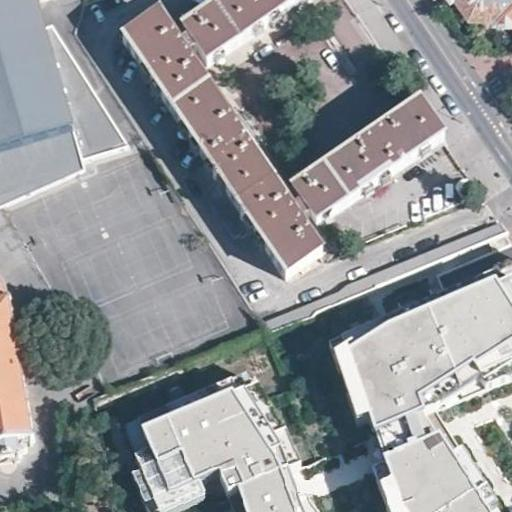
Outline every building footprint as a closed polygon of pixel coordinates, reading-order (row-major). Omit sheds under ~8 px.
[(0,0),(0,208),(5,206),(84,169),(80,156),(89,152),(96,159),(127,146),(54,30),(46,34),(36,0),(0,0)] [(224,0),(207,13),(181,30),(184,34),(176,40),(159,16),(123,41),(176,117),(206,161),(190,172),(234,236),(250,226),(287,278),(338,242),(324,220),(444,137),(433,121),(419,100),(291,188),(301,203),(292,209),(188,57),(197,51),(206,66),(215,60),(301,0),(224,0)] [(483,0),(462,0),(474,16),(483,0)] [(501,22),(511,22),(511,0),(483,0),(474,16),(501,16),(501,22)] [(485,511),(427,417),(511,380),(511,266),(341,336),(377,434),(384,433),(396,460),(376,469),(389,511),(485,511)] [(0,466),(18,465),(18,457),(24,457),(27,449),(36,449),(31,389),(35,388),(39,387),(44,383),(48,377),(49,370),(49,365),(49,362),(45,356),(42,352),(39,350),(32,347),(15,348),(11,306),(9,302),(8,295),(4,286),(0,281),(0,466)] [(301,511),(298,499),(290,501),(282,475),(287,473),(281,451),(254,409),(245,413),(233,384),(136,423),(149,451),(135,457),(156,502),(218,477),(226,500),(232,498),(237,511),(301,511)]
